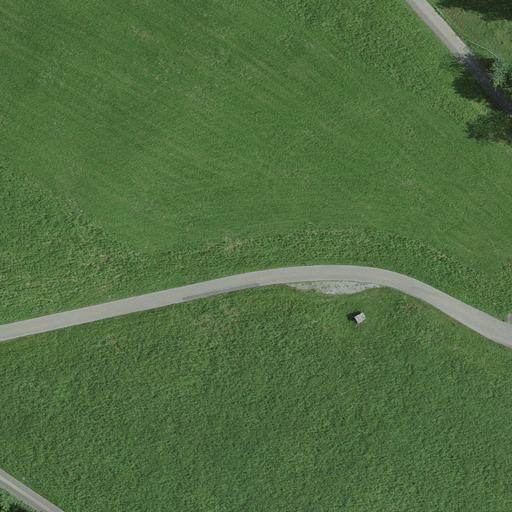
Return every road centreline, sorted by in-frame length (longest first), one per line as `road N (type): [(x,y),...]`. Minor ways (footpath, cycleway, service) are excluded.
road 1 (unclassified): [(0,331),(249,278),(338,272),(406,283),(511,335)]
road 2 (unclassified): [(511,107),(413,0)]
